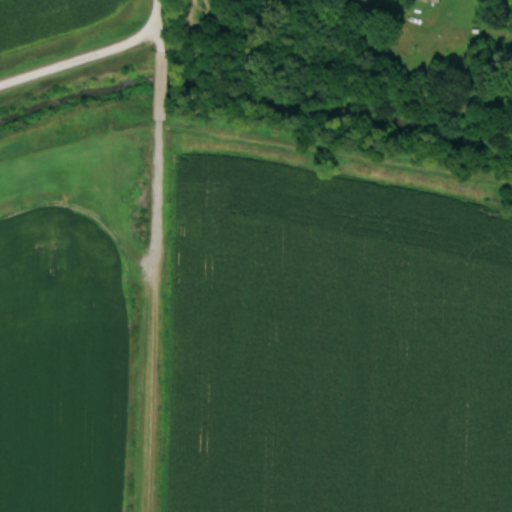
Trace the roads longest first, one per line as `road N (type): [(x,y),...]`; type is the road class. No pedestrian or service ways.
road 1 (residential): [(139,511),(158,37)]
road 2 (residential): [(0,87),(158,37)]
